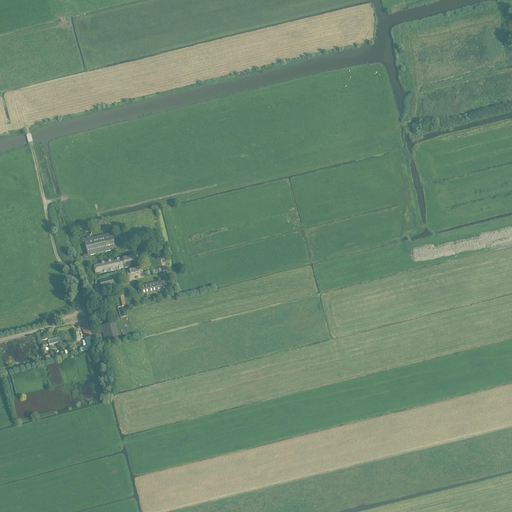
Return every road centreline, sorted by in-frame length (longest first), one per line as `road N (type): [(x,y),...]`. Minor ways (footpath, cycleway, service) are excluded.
road 1 (track): [(250,273),(208,280),(183,272),(166,196),(384,141),(408,121),(417,97),(401,34),(500,11)]
road 2 (track): [(0,133),(26,128),(57,256),(70,269),(78,314),(46,328)]
road 3 (track): [(166,196),(45,203)]
